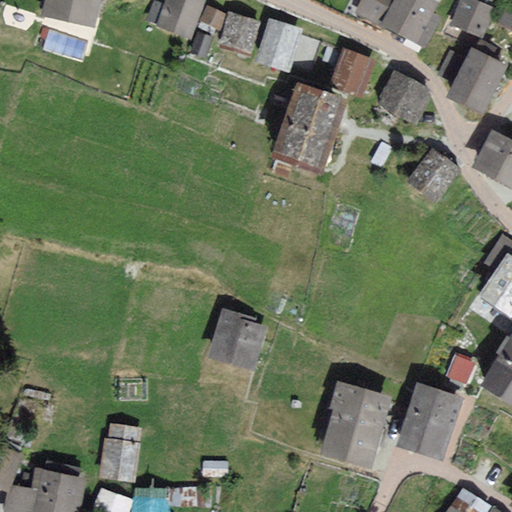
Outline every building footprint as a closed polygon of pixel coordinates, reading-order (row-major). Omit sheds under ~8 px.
[(48,0),(46,13),(92,23),(96,0),(48,0)] [(200,0),(169,0),(162,17),(159,26),(187,36),(200,0)] [(365,0),(358,13),(395,33),(421,46),(435,18),(427,14),(434,1),(431,0),(365,0)] [(490,8),(470,0),(463,0),(455,22),(480,32),(490,8)] [(224,13),(208,7),(203,19),(219,25),(224,13)] [(246,18),(230,13),(222,42),(248,49),(256,21),(246,18)] [(298,29),(270,21),(259,60),(286,68),(298,29)] [(210,38),(198,34),(193,50),(204,54),(210,38)] [(504,66),(473,51),(453,94),(483,109),(498,78),(504,66)] [(372,61),(346,52),(333,86),(359,96),(372,61)] [(428,91),(395,75),(381,102),(414,119),(428,91)] [(342,99),(302,85),(280,149),(320,163),(342,99)] [(511,144),(492,135),(489,143),(477,166),(511,183),(511,144)] [(445,160),(433,152),(413,182),(435,196),(455,166),(445,160)] [(511,257),(507,254),(511,246),(511,243),(509,242),(505,239),(491,260),(502,268),(484,295),(511,313),(511,257)] [(252,318),(225,311),(214,355),(253,365),(263,326),(251,323),(252,318)] [(511,339),(485,385),(511,400),(511,339)] [(472,362),(456,356),(449,375),(464,381),(472,362)] [(387,397),(343,385),(325,453),(369,465),(379,430),(387,397)] [(460,397),(421,385),(402,444),(441,456),(460,397)] [(135,480),(140,428),(112,424),(111,432),(110,440),(106,439),(102,476),(118,478),(135,480)] [(17,456),(0,448),(0,484),(5,486),(12,469),(17,456)] [(225,474),(225,462),(204,462),(205,474),(225,474)] [(7,511),(76,511),(80,493),(84,471),(48,464),(47,474),(39,472),(35,492),(12,487),(7,511)] [(126,511),(130,500),(102,489),(93,511),(126,511)] [(166,511),(167,490),(138,489),(137,511),(166,511)] [(482,511),(486,507),(463,491),(455,503),(448,511),(482,511)]
